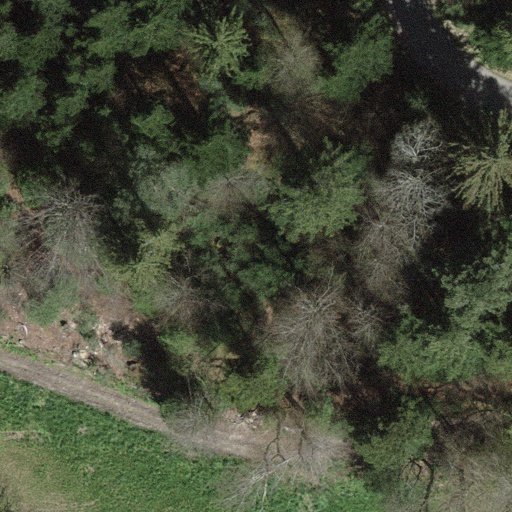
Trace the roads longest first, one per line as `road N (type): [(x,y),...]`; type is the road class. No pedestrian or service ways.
road 1 (track): [(511,424),(362,437)]
road 2 (unclassified): [(511,99),(435,60),(418,0)]
